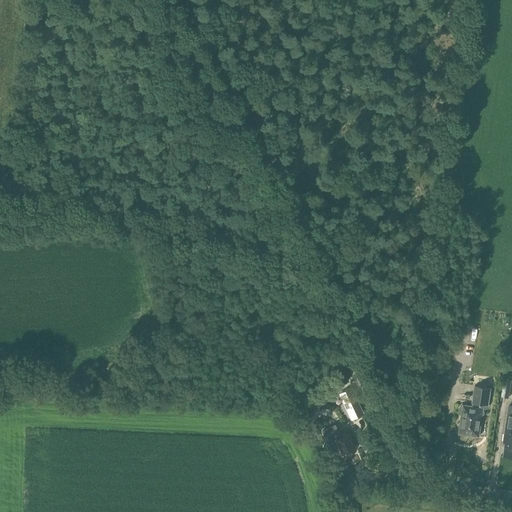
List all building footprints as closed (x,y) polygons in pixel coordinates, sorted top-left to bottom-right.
[(347,382),(340,365),(329,370),(337,387),(347,382)] [(503,396),(511,395),(511,384),(503,385),(503,396)] [(483,409),(485,409),(487,408),(488,406),(491,388),(472,386),(469,406),(463,405),(463,407),(461,407),(460,408),(459,413),(460,414),(462,414),(459,434),(479,437),(483,409)] [(363,414),(351,389),(340,394),(345,404),(344,404),(344,405),(345,404),(346,408),(346,409),(347,408),(352,419),(363,414)] [(354,443),(349,434),(333,441),(338,449),(340,448),(344,455),(354,450),(351,445),(354,443)]
